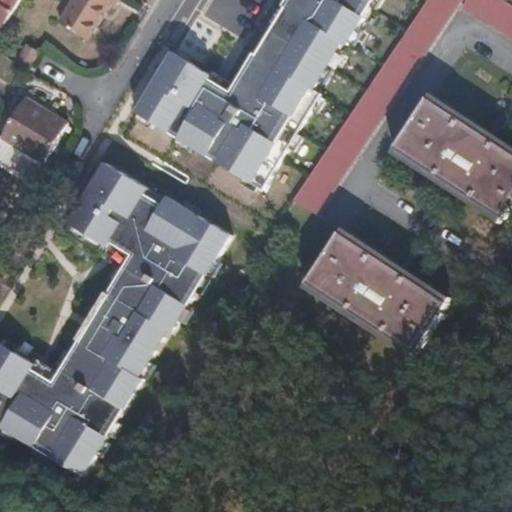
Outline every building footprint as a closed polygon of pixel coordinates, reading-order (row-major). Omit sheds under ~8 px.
[(0,0),(0,28),(18,0),(0,0)] [(92,52),(111,18),(117,21),(129,4),(122,0),(92,0),(91,3),(86,0),(85,0),(65,35),(92,52)] [(377,0),(290,0),(242,88),(193,55),(153,114),(268,186),(377,0)] [(367,133),(421,52),(455,0),(426,0),(411,23),(387,60),(362,97),(336,136),(294,199),(313,213),(367,133)] [(511,5),(504,1),(502,0),(463,0),(462,2),(510,33),(511,35),(511,5)] [(47,111),(23,96),(20,101),(44,116),(47,111)] [(511,201),(511,153),(477,130),(430,98),(395,148),(500,219),(511,201)] [(0,135),(42,161),(65,122),(47,111),(44,116),(20,101),(0,135)] [(36,171),(42,161),(0,135),(0,157),(28,174),(36,171)] [(235,236),(103,170),(75,221),(130,259),(61,374),(2,337),(0,340),(0,442),(85,488),(235,236)] [(445,304),(398,273),(339,234),(305,282),(412,354),(445,304)] [(12,326),(41,341),(83,263),(54,248),(12,326)]
